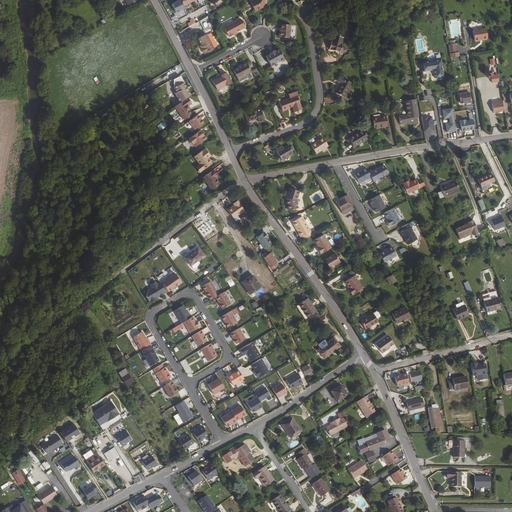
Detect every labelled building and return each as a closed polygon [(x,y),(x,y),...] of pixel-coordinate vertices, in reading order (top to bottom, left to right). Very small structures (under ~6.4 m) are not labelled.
[(183,6),(180,0),(172,4),(176,13),(184,9),(183,6)] [(264,6),(267,2),(268,0),(254,0),(251,2),(256,11),(262,8),(264,6)] [(246,27),(241,18),(225,27),(229,36),(230,37),(234,35),(233,34),(237,32),(246,27)] [(212,31),(207,22),(202,25),(207,34),(202,36),(198,39),(201,45),(202,47),(202,50),(203,53),(205,53),(214,49),(207,34),(212,31)] [(291,38),(292,25),(283,24),(283,29),(282,31),(281,30),(281,38),(291,38)] [(487,39),(486,28),(473,30),(474,41),(487,39)] [(330,42),(329,41),(327,49),(338,52),(342,38),(332,35),(330,42)] [(449,45),(450,54),(457,53),(455,44),(449,45)] [(286,60),(280,50),(267,57),(272,67),(286,60)] [(444,77),(441,60),(421,63),(422,72),(434,70),(435,78),(444,77)] [(239,68),(234,71),(239,79),(252,73),(247,64),(246,63),(242,65),(242,67),(239,68)] [(221,76),(222,77),(213,82),(217,90),(226,86),(227,86),(232,83),(226,73),(221,76)] [(188,97),(191,95),(180,76),(174,80),(175,88),(178,93),(176,94),(181,101),(188,97)] [(351,84),(339,77),(337,82),(341,85),(336,95),(343,98),(351,84)] [(470,102),(469,93),(459,95),(461,104),(470,102)] [(192,102),(188,97),(181,101),(175,105),(183,119),(191,114),(188,109),(189,108),(188,105),(192,102)] [(298,99),(291,101),(290,100),(280,104),(283,113),(289,111),(288,109),(293,108),(294,114),(302,111),(298,99)] [(406,101),(409,115),(399,117),(400,124),(409,123),(410,125),(418,124),(417,118),(419,117),(416,100),(406,101)] [(493,113),(500,111),(503,111),(501,100),(498,101),(499,102),(492,103),(493,113)] [(470,108),(457,112),(459,120),(472,117),(470,108)] [(447,133),(456,131),(453,109),(443,110),(444,119),(449,118),(450,123),(445,124),(447,133)] [(265,122),(261,110),(249,114),(252,122),(258,120),(259,124),(265,122)] [(189,122),(195,130),(204,123),(198,115),(189,122)] [(387,128),(385,117),(372,118),(373,130),(387,128)] [(427,117),(422,118),(424,133),(434,131),(432,118),(427,119),(427,117)] [(466,121),(465,120),(460,121),(462,131),(474,129),(473,120),(466,121)] [(161,130),(167,125),(164,121),(157,126),(161,130)] [(207,139),(200,131),(189,139),(195,148),(207,139)] [(366,140),(361,132),(349,139),(354,148),(366,140)] [(328,148),(323,139),(311,147),(316,155),(328,148)] [(293,155),(288,147),(277,153),(281,161),(293,155)] [(209,164),(211,163),(207,158),(210,156),(204,148),(193,157),(199,164),(197,165),(200,170),(209,164)] [(388,173),(384,166),(369,174),(371,177),(373,182),(388,173)] [(215,172),(212,168),(202,176),(208,183),(207,184),(211,188),(219,182),(214,175),(213,174),(215,172)] [(354,174),(359,183),(371,177),(369,174),(366,168),(354,174)] [(481,187),(492,182),(490,175),(488,176),(488,174),(477,179),(481,187)] [(416,180),(409,183),(409,182),(403,185),(408,194),(420,189),(416,180)] [(459,191),(454,180),(440,186),(444,197),(459,191)] [(296,200),(298,192),(289,189),(286,199),(288,211),(298,209),(296,200)] [(341,211),(353,205),(347,195),(340,199),(341,200),(336,203),(341,211)] [(379,195),(368,201),(372,208),(373,208),(376,213),(385,207),(379,195)] [(482,198),(478,200),(482,210),(486,208),(482,198)] [(244,211),(237,201),(233,204),(234,205),(228,210),(234,219),(244,211)] [(385,221),(389,227),(399,222),(392,209),(383,214),(386,220),(385,221)] [(503,216),(492,218),(495,229),(506,226),(503,216)] [(302,241),(310,237),(300,218),(290,224),(294,230),(295,229),(300,238),(301,238),(302,241)] [(479,232),(473,219),(468,222),(468,223),(464,225),(456,228),(461,239),(473,233),(474,234),(475,235),(478,233),(479,232)] [(408,224),(401,228),(403,231),(401,233),(407,245),(417,240),(408,224)] [(265,249),(272,244),(268,238),(269,237),(265,232),(257,238),(265,249)] [(319,256),(329,250),(321,237),(313,242),(316,248),(315,249),(319,256)] [(191,265),(204,255),(198,247),(184,257),(191,265)] [(385,251),(379,254),(384,263),(396,257),(391,247),(384,251),(385,251)] [(272,269),(278,264),(270,253),(264,258),(272,269)] [(340,263),(336,254),(326,259),(331,268),(334,266),(340,263)] [(330,270),(335,268),(334,266),(331,268),(326,259),(325,260),(330,270)] [(162,283),(168,292),(181,283),(175,274),(162,283)] [(242,282),(243,283),(254,276),(253,275),(242,282)] [(393,275),(386,278),(389,283),(392,284),(397,282),(393,275)] [(250,294),(261,287),(254,276),(243,283),(250,294)] [(354,276),(345,281),(348,286),(350,289),(349,289),(352,295),(363,288),(354,276)] [(211,281),(203,287),(211,300),(215,297),(219,295),(211,281)] [(468,293),(472,291),(468,281),(464,283),(468,293)] [(215,297),(222,309),(231,304),(224,292),(219,295),(215,297)] [(308,318),(317,312),(308,298),(299,304),(308,318)] [(500,307),(498,298),(485,302),(487,311),(496,308),(496,309),(500,307)] [(469,314),(465,305),(454,310),(459,321),(465,318),(464,316),(469,314)] [(184,322),(192,317),(188,312),(187,312),(184,307),(175,312),(182,324),(184,322)] [(411,317),(406,307),(392,314),(397,323),(411,317)] [(377,311),(373,313),(361,321),(365,328),(370,325),(371,326),(375,324),(374,322),(378,321),(376,319),(380,317),(380,315),(378,312),(377,311)] [(222,317),(228,328),(237,323),(230,312),(222,317)] [(192,317),(184,322),(190,333),(200,327),(197,321),(196,321),(193,317),(192,317)] [(230,334),(232,337),(233,337),(237,344),(246,339),(239,328),(230,334)] [(207,341),(201,331),(192,336),(198,346),(207,341)] [(142,332),(133,338),(142,352),(151,346),(152,346),(148,339),(147,339),(142,332)] [(388,335),(377,344),(383,353),(388,349),(390,347),(395,343),(388,335)] [(324,358),(340,346),(334,338),(318,350),(324,358)] [(252,342),(240,350),(243,356),(247,353),(251,360),(260,355),(252,342)] [(211,344),(200,350),(208,362),(217,356),(213,351),(214,350),(211,344)] [(142,352),(151,366),(160,361),(151,346),(142,352)] [(257,373),(259,377),(270,371),(262,358),(253,364),(258,372),(257,373)] [(476,362),(470,363),(472,376),(477,375),(478,380),(487,379),(484,364),(476,365),(476,362)] [(308,365),(302,368),(306,375),(312,372),(308,365)] [(165,367),(156,373),(162,383),(171,378),(165,367)] [(127,386),(133,382),(126,370),(119,374),(127,386)] [(410,372),(412,382),(423,381),(421,370),(410,372)] [(244,379),(239,371),(228,377),(233,385),(244,379)] [(511,383),(511,372),(503,374),(505,385),(511,383)] [(215,373),(207,378),(210,382),(217,377),(215,373)] [(297,387),(303,383),(298,373),(286,380),(292,389),(297,386),(297,387)] [(468,389),(467,377),(453,380),(453,382),(454,389),(454,390),(468,389)] [(226,390),(219,378),(209,385),(215,395),(220,391),(221,393),(226,390)] [(407,380),(396,382),(399,391),(400,392),(404,391),(405,393),(410,391),(407,380)] [(175,385),(173,381),(163,387),(170,398),(179,392),(175,385)] [(281,384),(273,389),(278,398),(287,393),(281,384)] [(342,399),(347,395),(341,385),(332,391),(339,403),(343,401),(342,399)] [(268,386),(258,392),(260,395),(263,400),(270,396),(272,399),(275,397),(268,386)] [(263,400),(260,395),(250,401),(256,411),(266,405),(263,400)] [(366,397),(357,403),(364,414),(366,418),(375,412),(373,409),(366,397)] [(424,407),(422,399),(406,402),(408,411),(424,407)] [(186,405),(183,401),(175,406),(180,413),(178,414),(183,423),(194,417),(186,405)] [(111,402),(93,414),(101,427),(109,422),(108,422),(120,414),(111,402)] [(230,411),(231,411),(236,420),(246,414),(240,405),(230,411)] [(432,410),(431,407),(427,408),(431,428),(441,426),(438,409),(432,410)] [(236,420),(231,411),(221,417),(227,427),(233,423),(233,424),(237,422),(236,420)] [(347,427),(343,418),(340,420),(339,419),(331,422),(332,424),(330,425),(325,427),(330,436),(347,427)] [(291,439),(301,432),(292,419),(282,425),(291,439)] [(78,430),(71,420),(58,428),(65,439),(78,430)] [(185,426),(174,432),(176,436),(187,430),(185,426)] [(203,426),(193,433),(200,442),(203,440),(203,439),(208,435),(203,426)] [(385,430),(377,433),(379,438),(366,444),(359,446),(358,447),(361,454),(390,443),(385,430)] [(133,440),(127,431),(116,437),(123,447),(126,445),(126,444),(133,440)] [(179,440),(185,449),(195,443),(189,433),(179,440)] [(42,445),(48,454),(64,444),(58,435),(42,445)] [(464,458),(464,441),(453,441),(449,441),(448,447),(449,448),(453,448),(454,448),(453,458),(464,458)] [(248,452),(250,451),(246,445),(234,452),(239,460),(240,459),(245,467),(254,461),(248,452)] [(108,460),(118,454),(113,447),(104,454),(108,460)] [(305,455),(307,454),(304,449),(297,453),(300,458),(297,460),(305,471),(305,470),(311,479),(320,473),(314,464),(312,466),(305,455)] [(27,453),(36,463),(39,460),(31,450),(27,453)] [(372,451),(365,454),(369,463),(376,460),(372,451)] [(390,452),(382,458),(388,467),(397,460),(395,457),(394,457),(392,455),(390,452)] [(87,462),(89,466),(101,458),(98,454),(87,462)] [(159,465),(152,455),(143,461),(149,470),(154,466),(155,467),(159,465)] [(75,457),(62,466),(67,472),(70,470),(70,471),(80,464),(75,457)] [(106,465),(101,458),(89,466),(94,473),(106,465)] [(362,461),(348,470),(354,480),(368,471),(362,461)] [(44,462),(39,466),(43,471),(48,466),(44,462)] [(218,475),(211,466),(202,472),(208,481),(218,475)] [(265,487),(274,481),(265,467),(253,475),(256,480),(259,478),(265,487)] [(18,469),(12,473),(20,485),(26,481),(18,469)] [(401,470),(392,476),(398,485),(408,479),(406,475),(405,476),(401,470)] [(202,481),(195,471),(192,473),(193,474),(188,478),(194,486),(202,481)] [(460,487),(460,473),(447,472),(447,478),(451,478),(451,487),(460,487)] [(142,473),(136,476),(139,482),(145,478),(142,473)] [(490,477),(474,477),(474,487),(489,488),(490,477)] [(321,497),(329,492),(321,479),(313,484),(321,497)] [(84,492),(89,499),(97,494),(96,493),(99,491),(95,484),(84,492)] [(372,488),(370,485),(368,486),(361,491),(363,494),(372,488)] [(51,487),(37,496),(43,505),(57,496),(51,487)] [(360,490),(359,489),(351,494),(353,497),(358,494),(360,496),(363,494),(361,491),(360,490)] [(155,495),(146,500),(149,505),(151,509),(160,505),(160,504),(163,502),(159,496),(156,497),(155,495)] [(207,496),(198,502),(204,511),(209,511),(215,508),(207,496)] [(288,507),(287,507),(279,496),(271,502),(278,511),(289,511),(290,511),(288,507)] [(146,500),(145,497),(133,503),(137,511),(149,505),(146,500)] [(391,511),(401,511),(396,498),(387,502),(391,511)] [(31,511),(24,500),(18,505),(17,504),(12,507),(11,505),(1,511),(31,511)]
